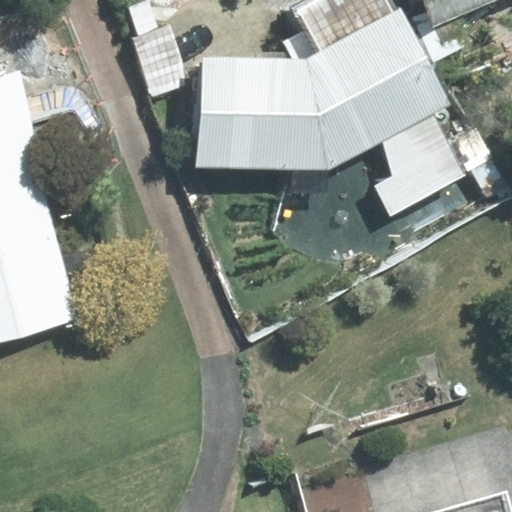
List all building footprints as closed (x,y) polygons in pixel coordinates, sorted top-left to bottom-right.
[(293,60),(203,56),(199,162),(329,168),(384,141),(394,175),(375,184),(390,213),(463,174),(431,109),(444,103),(397,9),(390,13),(383,0),(313,0),(300,7),(310,28),(283,41),(293,60)] [(424,0),(435,25),(493,0),(424,0)] [(170,27),(137,39),(153,94),(183,84),(182,62),(170,27)] [(17,71),(0,74),(0,338),(80,318),(17,71)] [(510,511),(505,494),(439,511),(510,511)]
